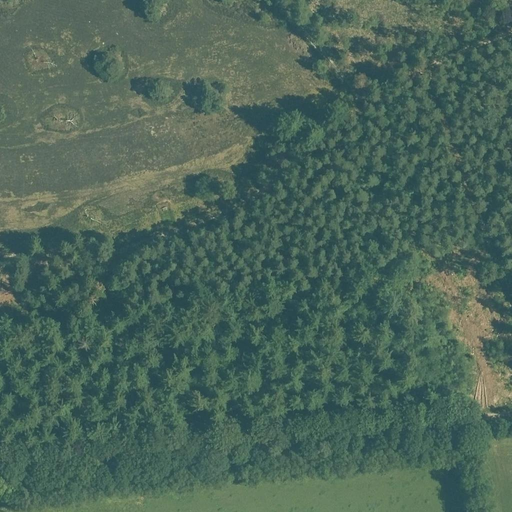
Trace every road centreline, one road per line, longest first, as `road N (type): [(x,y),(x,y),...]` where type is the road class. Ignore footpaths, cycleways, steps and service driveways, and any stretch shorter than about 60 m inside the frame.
road 1 (track): [(511,414),(0,461)]
road 2 (track): [(174,443),(104,257)]
